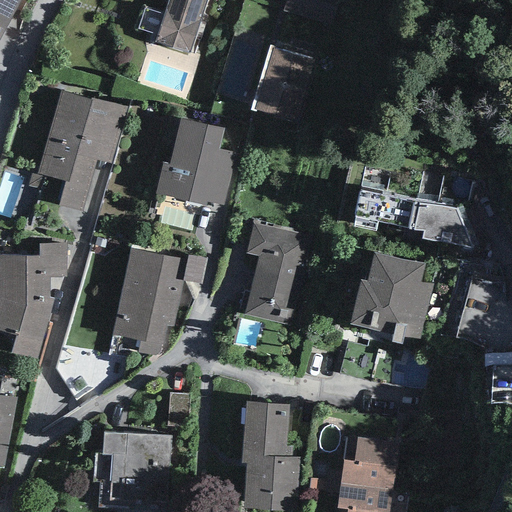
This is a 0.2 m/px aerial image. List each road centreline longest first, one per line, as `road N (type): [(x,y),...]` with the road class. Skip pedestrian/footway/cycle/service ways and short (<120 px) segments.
road 1 (unknown): [(175,357),(195,350),(244,376),(410,419)]
road 2 (residential): [(0,118),(48,0)]
